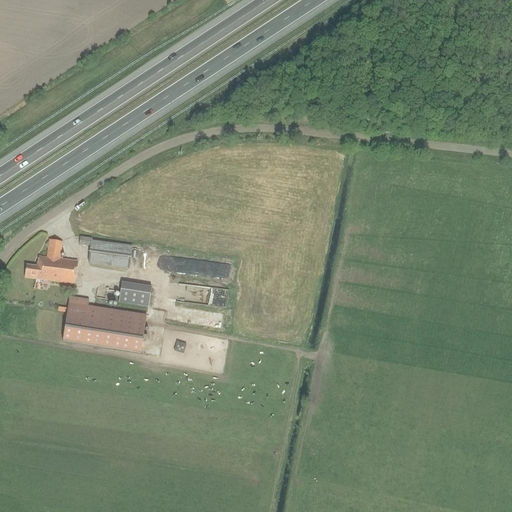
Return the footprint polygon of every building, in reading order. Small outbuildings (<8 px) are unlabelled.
[(129,268),(131,246),(92,241),(92,239),(82,238),(81,245),(91,246),(89,263),(129,268)] [(62,259),(62,257),(60,257),(62,242),(49,240),(47,258),(39,257),(38,267),(26,265),(25,278),(36,279),(34,289),(39,290),(40,285),(39,285),(39,280),(75,284),(78,261),(62,259)] [(153,308),(156,287),(127,282),(123,302),(153,308)] [(228,307),(230,289),(205,286),(203,303),(228,307)] [(140,354),(146,316),(88,307),(89,301),(69,298),(62,342),(140,354)]
